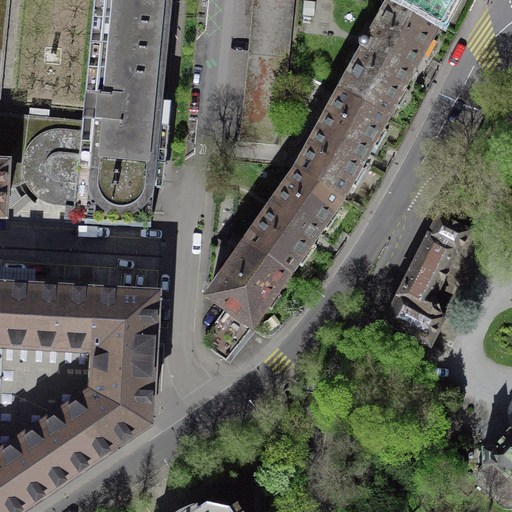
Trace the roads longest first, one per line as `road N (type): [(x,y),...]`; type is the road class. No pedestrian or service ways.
road 1 (residential): [(214,413),(179,344),(212,0)]
road 2 (residential): [(314,511),(331,388),(414,205),(422,165)]
road 3 (residential): [(422,165),(315,320),(279,362),(214,413)]
road 4 (residential): [(214,413),(68,511)]
road 5 (residential): [(511,21),(484,48),(422,165)]
